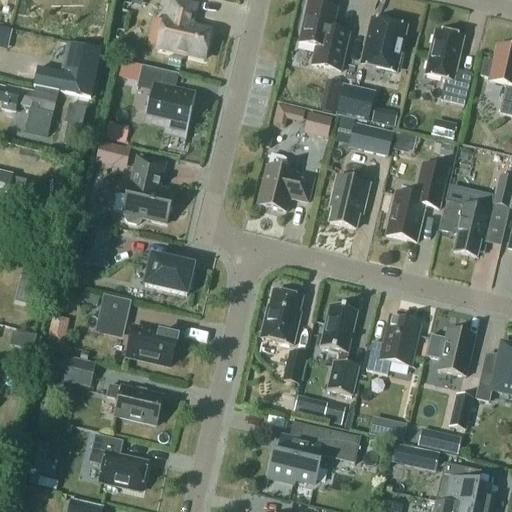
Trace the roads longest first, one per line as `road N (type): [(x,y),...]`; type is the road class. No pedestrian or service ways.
road 1 (residential): [(259,0),(208,207),(212,229),(251,248)]
road 2 (residential): [(251,248),(192,511)]
road 3 (residential): [(251,248),(511,309)]
